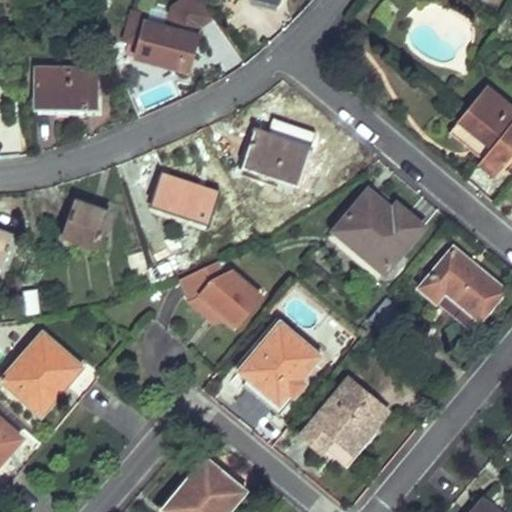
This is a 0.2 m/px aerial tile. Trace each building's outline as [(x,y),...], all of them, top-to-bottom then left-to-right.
[(143,21),(144,18),(145,14),(131,11),(123,40),(138,43),(134,56),(180,69),(183,58),(189,60),(199,27),(181,22),(179,31),(143,21)] [(88,68),(61,68),(35,67),(34,108),(95,109),(96,74),(88,73),(88,68)] [(478,163),(485,169),(493,175),(511,152),(511,103),(489,84),(458,122),(490,149),(478,163)] [(263,160),(261,167),(259,173),(293,185),(306,148),(253,130),(248,147),(260,151),(257,158),(263,160)] [(165,211),(186,218),(208,225),(219,192),(161,173),(151,202),(166,208),(165,211)] [(384,272),(403,249),(423,226),(395,202),(390,208),(367,188),(333,229),(384,272)] [(62,236),(78,242),(94,249),(108,213),(76,201),(62,236)] [(0,269),(0,270),(7,252),(13,236),(0,230),(0,269)] [(447,290),(463,304),(479,318),(503,290),(454,247),(420,285),(437,301),(447,290)] [(141,256),(126,260),(135,287),(148,282),(141,256)] [(215,261),(180,279),(188,300),(191,299),(201,294),(223,313),(236,324),(261,295),(231,271),(222,275),(215,261)] [(201,294),(191,299),(215,323),(223,313),(201,294)] [(282,407),(293,395),(303,383),(298,378),(318,355),(280,322),(239,370),(282,407)] [(3,377),(22,394),(41,410),(80,366),(42,332),(3,377)] [(312,418),(332,435),(352,452),(387,410),(348,376),(312,418)] [(0,461),(5,455),(22,437),(0,417),(0,461)] [(324,448),(341,464),(352,452),(332,435),(312,418),(298,434),(320,453),(324,448)] [(164,504),(172,511),(226,511),(244,491),(204,458),(164,504)] [(497,511),(482,499),(471,511),(497,511)]
